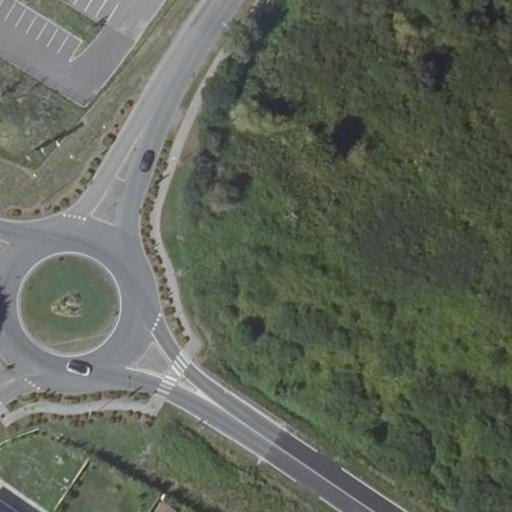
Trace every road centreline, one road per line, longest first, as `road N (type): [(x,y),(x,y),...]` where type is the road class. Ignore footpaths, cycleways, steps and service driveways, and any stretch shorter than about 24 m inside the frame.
road 1 (unclassified): [(170,82),(98,194),(63,230)]
road 2 (secondary): [(376,511),(225,409)]
road 3 (unclassified): [(127,258),(131,207),(170,82)]
road 4 (secondary): [(97,371),(225,409)]
road 5 (secondary): [(225,409),(142,309)]
